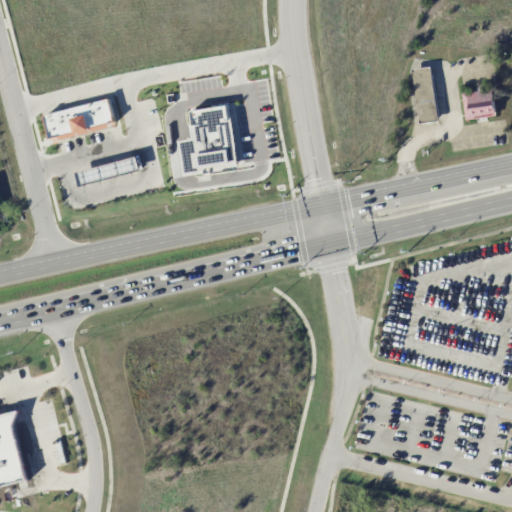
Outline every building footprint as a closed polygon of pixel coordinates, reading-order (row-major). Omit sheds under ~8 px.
[(411,69),(430,66),(438,120),(419,123),(411,69)] [(462,93),(477,90),(476,85),(485,83),(486,90),(492,89),(496,115),(486,117),(486,120),(477,121),(476,118),(466,120),(462,93)] [(50,122),(57,148),(122,129),(115,104),(50,122)] [(196,118),(237,111),(247,176),(192,184),(186,148),(198,147),(195,131),(198,130),(196,118)] [(138,171),(135,158),(77,172),(80,185),(138,171)] [(143,162),(147,177),(86,194),(82,178),(143,162)] [(0,423),(25,418),(19,434),(33,487),(0,496),(0,423)]
